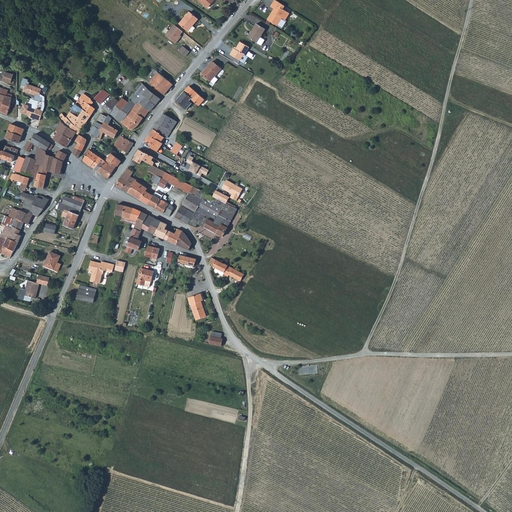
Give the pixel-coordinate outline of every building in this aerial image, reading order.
[(267,19),(277,25),(282,17),(285,19),(290,13),(283,9),(285,6),(276,0),(274,0),(271,6),(274,8),(267,19)] [(180,23),(188,30),(200,18),(191,10),(180,23)] [(265,28),(256,23),(248,37),(257,42),(265,28)] [(174,24),(166,35),(176,43),(182,36),(181,35),(184,31),(174,24)] [(250,46),(241,41),(236,49),(234,48),(231,54),(240,60),(244,54),(245,54),(250,46)] [(183,46),(179,51),(185,56),(189,51),(183,46)] [(217,66),(212,62),(201,74),(210,82),(214,77),(221,69),(218,65),(217,66)] [(14,83),(15,80),(12,79),(13,74),(5,71),(3,80),(14,83)] [(159,84),(167,90),(172,84),(158,72),(149,82),(156,87),(159,84)] [(134,91),(135,92),(143,83),(141,81),(133,90),(134,91)] [(149,111),(150,111),(156,104),(142,94),(148,89),(143,83),(135,92),(134,91),(133,93),(140,98),(137,101),(149,111)] [(24,104),(21,112),(28,114),(28,113),(31,114),(30,116),(40,119),(45,104),(46,97),(40,93),(41,89),(26,84),(24,91),(39,96),(43,98),(42,105),(41,109),(36,108),(35,112),(27,109),(29,105),(24,104)] [(0,111),(7,113),(11,102),(12,94),(8,93),(9,89),(0,86),(0,111)] [(192,99),(197,93),(189,86),(184,91),(191,98),(190,98),(192,99)] [(114,97),(107,92),(102,89),(94,98),(103,107),(108,101),(110,103),(114,97)] [(148,89),(142,94),(156,104),(161,98),(148,89)] [(191,98),(184,91),(176,100),(185,108),(191,102),(189,100),(190,98),(191,98)] [(93,102),(83,93),(80,98),(84,101),(90,105),(93,102)] [(115,117),(120,122),(127,114),(130,111),(134,106),(137,101),(140,98),(133,93),(129,98),(130,99),(128,103),(115,117)] [(204,99),(197,93),(192,99),(198,105),(204,99)] [(109,112),(119,101),(114,97),(110,103),(108,101),(103,107),(109,112)] [(84,101),(80,98),(75,104),(80,107),(84,101)] [(109,112),(115,117),(128,103),(122,98),(119,101),(109,112)] [(84,101),(80,107),(90,115),(94,109),(90,105),(84,101)] [(132,119),(137,113),(143,118),(149,111),(137,101),(134,106),(130,111),(127,114),(132,119)] [(75,104),(66,117),(70,121),(81,129),(90,115),(80,107),(75,104)] [(171,130),(176,121),(163,112),(157,122),(171,130)] [(61,113),(58,117),(61,120),(67,126),(76,132),(77,133),(81,129),(70,121),(66,117),(66,118),(61,113)] [(104,115),(101,113),(97,119),(103,122),(108,125),(112,118),(108,115),(107,116),(104,115)] [(132,119),(127,114),(120,122),(131,130),(132,130),(138,124),(143,118),(137,113),(132,119)] [(67,126),(61,120),(55,129),(57,131),(63,134),(70,138),(71,139),(76,132),(67,126)] [(93,125),(100,130),(102,125),(95,121),(93,125)] [(114,138),(118,131),(108,125),(103,122),(102,125),(100,130),(108,134),(114,138)] [(162,143),(171,130),(157,122),(148,136),(162,143)] [(19,142),(24,128),(10,123),(5,137),(19,142)] [(100,133),(100,130),(93,125),(91,129),(91,133),(97,137),(100,133)] [(53,138),(67,146),(71,139),(70,138),(63,134),(57,131),(53,138)] [(23,150),(29,153),(34,144),(45,151),(46,151),(48,148),(51,149),(53,146),(35,134),(30,141),(29,141),(23,150)] [(74,143),(72,146),(75,148),(81,151),(83,145),(86,138),(79,135),(75,141),(77,142),(76,144),(74,143)] [(148,136),(145,141),(157,151),(162,143),(148,136)] [(117,139),(114,145),(125,151),(128,152),(134,143),(125,138),(121,142),(117,139)] [(102,163),(104,160),(102,158),(108,151),(94,141),(91,145),(89,149),(83,159),(95,168),(100,161),(102,163)] [(182,146),(176,142),(171,151),(177,155),(182,146)] [(5,145),(3,150),(14,155),(15,155),(18,149),(11,147),(5,145)] [(78,156),(81,151),(75,148),(72,152),(78,156)] [(0,159),(1,157),(12,161),(12,160),(14,155),(3,150),(0,149),(0,150),(0,159)] [(66,153),(59,150),(58,153),(54,151),(52,156),(54,156),(56,157),(63,160),(66,153)] [(135,160),(141,164),(143,160),(152,165),(153,163),(153,162),(153,161),(152,161),(154,158),(139,150),(135,156),(137,157),(135,160)] [(105,161),(104,160),(102,163),(100,161),(95,168),(102,174),(109,165),(114,169),(116,166),(117,166),(121,161),(111,153),(105,161)] [(45,159),(44,163),(51,164),(54,156),(52,156),(46,154),(45,159)] [(25,157),(19,155),(18,156),(16,163),(22,165),(25,157)] [(56,157),(54,156),(51,164),(44,163),(44,164),(45,164),(44,168),(47,169),(47,170),(60,173),(63,160),(56,157)] [(194,158),(190,156),(187,162),(193,165),(189,170),(201,177),(203,173),(207,175),(209,170),(192,161),(194,158)] [(25,157),(22,165),(32,168),(32,167),(35,161),(32,160),(32,159),(25,157)] [(32,168),(35,169),(34,176),(36,176),(34,185),(43,187),(47,170),(47,169),(44,168),(45,164),(44,164),(35,161),(32,167),(32,168)] [(15,163),(13,170),(20,172),(22,165),(16,163),(15,163)] [(22,165),(20,172),(30,175),(32,168),(22,165)] [(114,169),(109,165),(102,174),(107,177),(114,169)] [(153,165),(148,170),(154,173),(155,174),(161,177),(165,171),(159,168),(153,165)] [(130,176),(133,171),(130,170),(129,171),(126,169),(116,184),(122,188),(130,176)] [(165,171),(161,177),(158,184),(164,187),(166,184),(168,181),(173,184),(174,184),(177,178),(165,171)] [(29,177),(16,172),(13,179),(21,182),(27,183),(29,177)] [(151,180),(158,184),(161,177),(155,174),(151,180)] [(122,188),(140,198),(145,190),(147,188),(135,181),(136,180),(130,176),(122,188)] [(174,184),(188,192),(182,204),(195,211),(203,199),(193,194),(196,188),(177,178),(174,184)] [(241,189),(226,181),(221,189),(231,195),(229,198),(234,201),(241,189)] [(198,223),(209,229),(220,208),(213,204),(217,198),(211,195),(196,188),(193,194),(203,199),(195,211),(194,212),(187,222),(196,225),(198,223)] [(214,190),(228,197),(228,196),(215,189),(214,190)] [(153,194),(145,190),(140,198),(148,203),(153,194)] [(155,207),(162,195),(155,190),(153,194),(148,203),(155,207)] [(228,197),(214,190),(211,195),(217,198),(225,202),(228,197)] [(40,194),(40,195),(35,193),(34,195),(28,193),(25,199),(24,201),(43,208),(49,198),(44,196),(40,194)] [(165,195),(163,193),(162,195),(155,207),(169,215),(173,207),(171,205),(164,200),(165,198),(165,196),(165,195)] [(80,210),(83,203),(65,195),(62,202),(60,201),(62,202),(80,210)] [(225,202),(217,198),(213,204),(220,208),(232,215),(236,208),(225,202)] [(30,211),(35,214),(38,215),(43,208),(24,201),(22,206),(29,209),(30,209),(30,211)] [(64,208),(69,211),(66,217),(63,224),(72,228),(80,210),(62,202),(60,201),(57,208),(63,211),(64,208)] [(115,213),(122,215),(124,205),(117,203),(115,213)] [(121,219),(135,223),(134,227),(140,230),(142,226),(147,214),(142,211),(131,207),(124,205),(122,215),(121,219)] [(187,222),(194,212),(181,205),(175,216),(187,222)] [(19,210),(12,207),(9,216),(15,218),(16,217),(19,210)] [(232,215),(220,208),(209,229),(222,235),(232,215)] [(24,221),(27,213),(19,209),(19,210),(16,217),(24,221)] [(34,216),(27,213),(24,221),(30,224),(34,216)] [(161,221),(147,214),(142,226),(155,233),(161,221)] [(20,230),(24,221),(16,217),(15,218),(9,216),(6,215),(2,224),(6,225),(12,226),(12,225),(20,230)] [(167,223),(161,221),(155,233),(166,238),(170,230),(165,228),(167,223)] [(43,230),(55,232),(56,225),(45,222),(43,230)] [(7,237),(17,242),(21,234),(18,233),(20,230),(12,225),(12,226),(6,225),(1,236),(6,238),(7,237)] [(132,230),(131,232),(132,233),(125,250),(130,252),(130,251),(131,251),(133,246),(138,248),(141,240),(137,238),(140,230),(134,227),(132,230)] [(166,238),(176,243),(182,231),(178,227),(175,233),(170,230),(166,238)] [(98,235),(99,232),(94,230),(90,240),(97,242),(99,235),(98,235)] [(182,231),(176,243),(190,250),(193,248),(191,241),(189,239),(182,231)] [(0,252),(1,252),(10,256),(17,242),(7,237),(6,238),(1,236),(0,235),(0,252)] [(156,257),(159,247),(149,244),(146,247),(145,254),(156,257)] [(59,255),(49,251),(43,265),(53,269),(56,262),(59,255)] [(194,265),(196,258),(179,254),(178,261),(194,265)] [(128,259),(119,257),(119,267),(125,268),(128,259)] [(240,279),(243,273),(215,259),(212,265),(223,271),(223,273),(227,275),(228,273),(240,279)] [(91,270),(90,274),(100,276),(101,273),(102,273),(103,270),(111,272),(113,264),(100,261),(100,262),(90,260),(88,270),(91,270)] [(146,278),(151,280),(154,269),(143,267),(139,282),(144,284),(146,278)] [(89,280),(99,283),(100,276),(90,274),(89,280)] [(49,278),(38,276),(35,283),(47,286),(49,278)] [(34,299),(38,284),(35,283),(26,281),(23,296),(34,299)] [(75,298),(92,302),(95,288),(79,284),(75,298)] [(203,299),(201,292),(187,296),(195,319),(206,315),(200,300),(203,299)] [(221,337),(222,333),(212,331),(210,343),(221,345),(222,338),(221,337)]
